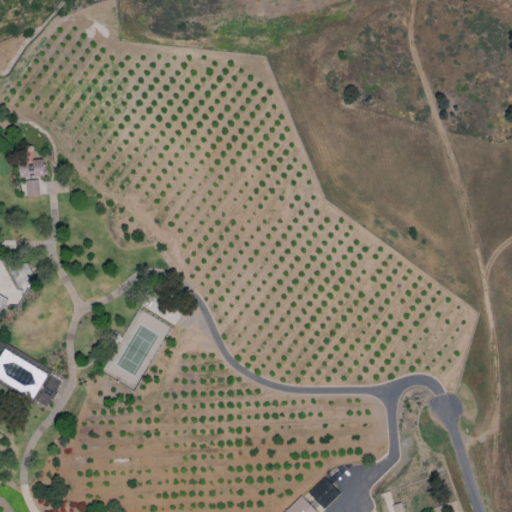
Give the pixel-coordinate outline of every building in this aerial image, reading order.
[(32,159),(32,164),(18,164),(19,177),(29,177),(29,175),(44,175),(43,159),(32,159)] [(39,195),(38,179),(26,180),(27,196),(39,195)] [(48,371),(3,349),(0,354),(0,380),(35,397),(48,371)] [(37,402),(48,407),(60,381),(49,376),(37,402)] [(308,492),(323,508),(339,493),(324,477),(308,492)] [(317,511),(301,495),(283,511),(317,511)]
